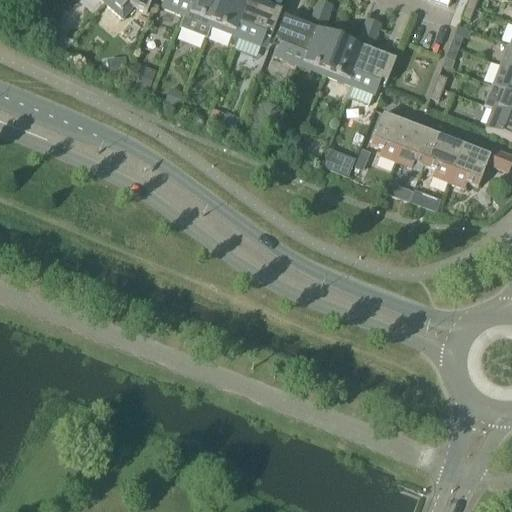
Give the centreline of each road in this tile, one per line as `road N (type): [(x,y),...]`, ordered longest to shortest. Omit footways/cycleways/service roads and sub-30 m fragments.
road 1 (tertiary): [(470,331),(307,273),(148,157),(0,96)]
road 2 (tertiary): [(0,134),(143,196),(294,297),(456,362)]
